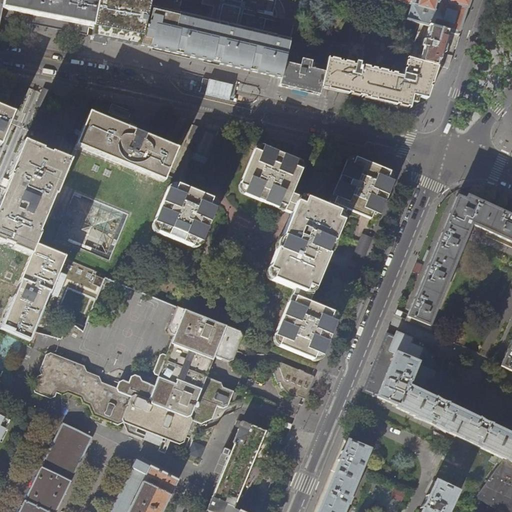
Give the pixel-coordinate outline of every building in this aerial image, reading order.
[(3,0),(0,17),(0,18),(23,23),(41,26),(58,29),(91,36),(97,0),(3,0)] [(106,0),(97,0),(91,36),(115,40),(139,45),(148,8),(106,0)] [(148,8),(139,45),(200,60),(233,68),(275,77),(281,79),(286,56),(290,41),(262,35),(267,15),(277,18),(277,16),(277,14),(275,9),(271,3),(266,0),(203,0),(202,5),(213,8),(209,22),(148,8)] [(396,0),(410,4),(406,20),(419,24),(448,32),(456,34),(458,35),(469,0),(396,0)] [(442,51),(448,32),(419,24),(409,58),(437,66),(442,51)] [(445,68),(456,34),(448,32),(442,51),(437,66),(441,67),(445,68)] [(324,65),(286,56),(281,79),(279,86),(298,91),(317,96),(319,85),(324,65)] [(431,84),(437,66),(409,58),(409,59),(407,58),(406,60),(405,60),(404,65),(405,65),(404,68),(403,68),(401,75),(385,71),(386,70),(378,68),(378,70),(375,69),(375,68),(371,67),(371,68),(368,67),(369,66),(361,64),(360,66),(358,65),(359,61),(354,60),(354,64),(346,62),(346,61),(339,59),(339,61),(333,59),(333,58),(330,57),(329,58),(326,58),(324,65),(319,85),(392,103),(409,107),(411,95),(426,98),(427,95),(430,86),(428,85),(429,83),(431,84)] [(28,87),(18,83),(11,101),(21,105),(28,87)] [(43,88),(36,105),(45,109),(53,92),(43,88)] [(0,145),(13,113),(0,107),(0,145)] [(154,116),(136,108),(135,109),(132,118),(150,125),(154,116)] [(75,146),(163,181),(177,149),(91,114),(89,113),(75,146)] [(204,129),(195,125),(189,139),(199,143),(204,129)] [(0,329),(30,342),(36,328),(43,309),(42,309),(48,295),(49,295),(65,259),(34,246),(39,234),(38,234),(53,196),(55,196),(69,162),(50,154),(49,156),(42,152),(42,151),(24,143),(9,178),(11,178),(0,203),(0,243),(3,245),(4,243),(12,247),(11,248),(30,256),(19,283),(20,283),(14,297),(13,297),(0,329)] [(295,144),(291,154),(305,159),(309,150),(295,144)] [(278,346),(312,360),(315,353),(321,356),(335,322),(328,319),(331,313),(307,303),(310,295),(342,216),(346,208),(370,218),(372,212),(379,215),(393,181),(387,178),(389,172),(371,165),(355,158),(352,164),(346,162),(326,209),(298,197),(290,194),(300,170),(294,167),(297,161),(262,147),(259,153),(253,151),(239,185),(245,187),(243,193),(291,213),(267,271),(274,273),(271,279),(294,289),(274,336),(280,339),(278,346)] [(157,232),(191,246),(194,240),(200,243),(214,209),(208,206),(210,200),(175,186),(173,192),(167,190),(153,223),(159,226),(157,232)] [(470,226),(511,245),(511,218),(491,209),(466,197),(464,201),(456,197),(447,219),(434,250),(422,279),(410,308),(407,317),(429,327),(470,226)] [(372,237),(362,233),(353,255),(363,259),(372,237)] [(357,273),(347,269),(338,291),(348,295),(357,273)] [(123,423),(178,441),(182,439),(190,420),(200,424),(212,419),(217,407),(222,408),(227,407),(233,391),(222,387),(220,383),(205,376),(212,357),(227,363),(232,360),(243,333),(176,307),(167,330),(169,335),(174,336),(166,355),(162,353),(160,355),(153,371),(154,374),(158,376),(154,386),(150,384),(141,381),(139,377),(134,375),(130,376),(128,382),(122,380),(118,382),(116,388),(101,382),(99,376),(86,372),(84,366),(50,352),(45,354),(39,371),(41,375),(37,376),(32,388),(34,393),(50,399),(55,397),(56,393),(62,395),(67,393),(80,398),(82,403),(88,406),(93,416),(117,426),(123,423)] [(477,421),(445,406),(445,405),(433,400),(407,388),(409,383),(408,383),(422,349),(409,343),(411,338),(396,332),(394,337),(386,333),(362,391),(396,407),(395,409),(413,417),(412,419),(421,422),(433,427),(443,433),(444,432),(502,460),(500,464),(499,464),(474,497),(480,502),(483,504),(488,507),(493,509),(497,511),(498,511),(511,511),(511,437),(489,427),(489,426),(477,420),(477,421)] [(511,339),(500,366),(511,371),(511,339)] [(280,362),(277,367),(284,378),(279,380),(281,385),(283,389),(284,391),(286,393),(288,395),(291,396),(296,399),(298,397),(305,400),(309,391),(313,379),(312,377),(312,376),(280,362)] [(0,437),(9,420),(0,415),(0,437)] [(19,511),(243,511),(240,510),(240,511),(233,508),(241,489),(256,452),(265,431),(242,422),(212,496),(180,481),(178,487),(205,500),(205,499),(210,501),(206,510),(210,511),(161,511),(177,479),(136,459),(110,511),(55,511),(91,438),(62,424),(19,511)] [(342,511),(346,504),(349,505),(351,498),(349,497),(369,450),(343,439),(340,445),(316,504),(312,511),(342,511)] [(193,441),(188,453),(202,457),(206,445),(193,441)] [(446,511),(456,492),(435,482),(427,498),(426,497),(420,509),(421,510),(420,511),(446,511)]
